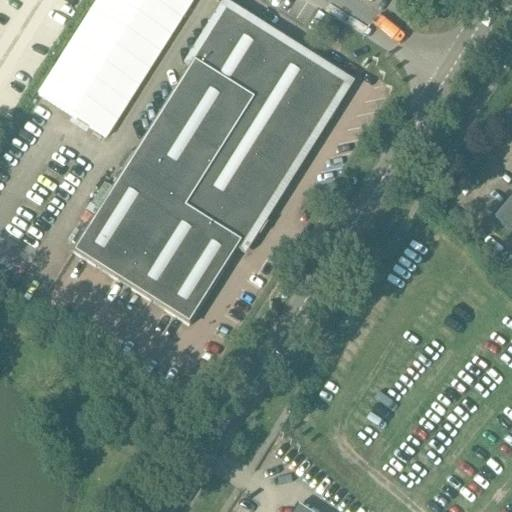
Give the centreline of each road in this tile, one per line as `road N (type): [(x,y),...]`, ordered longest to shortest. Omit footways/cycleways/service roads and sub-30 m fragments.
road 1 (residential): [(172,511),(448,71)]
road 2 (unclassified): [(448,71),(335,0)]
